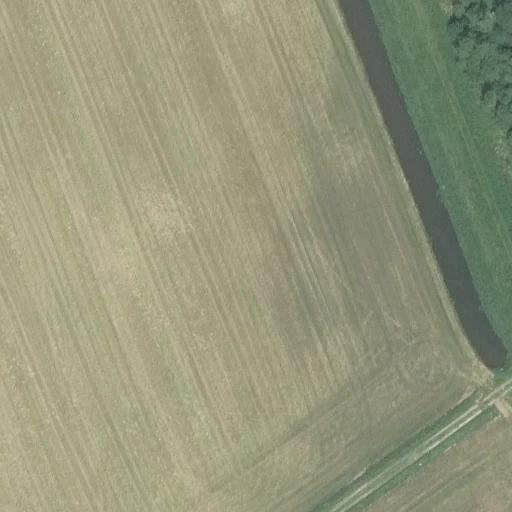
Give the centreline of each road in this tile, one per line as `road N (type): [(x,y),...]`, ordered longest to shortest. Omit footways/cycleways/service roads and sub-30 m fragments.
road 1 (track): [(423,0),(511,218)]
road 2 (track): [(336,511),(511,385)]
